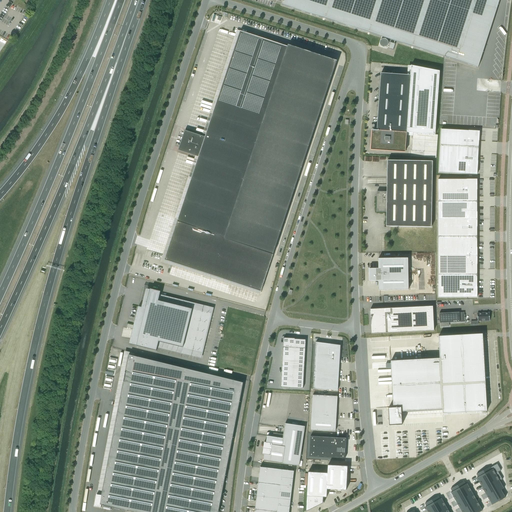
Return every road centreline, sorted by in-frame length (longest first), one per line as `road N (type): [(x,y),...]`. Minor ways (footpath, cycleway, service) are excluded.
road 1 (motorway): [(5,511),(36,333),(143,0)]
road 2 (unclassified): [(71,511),(114,289),(205,0)]
road 3 (motorway): [(0,328),(135,0)]
road 4 (motorway): [(121,0),(0,295)]
road 5 (unclassified): [(356,71),(271,318)]
road 6 (unclassified): [(356,71),(356,329)]
road 7 (motorway): [(110,0),(66,106),(0,195)]
road 8 (tertiary): [(511,339),(511,142)]
road 9 (unclassified): [(271,318),(236,511)]
road 10 (unclassified): [(213,0),(349,42),(358,53),(356,71)]
road 11 (unclassified): [(356,329),(376,491)]
road 12 (unclassified): [(492,425),(376,491)]
